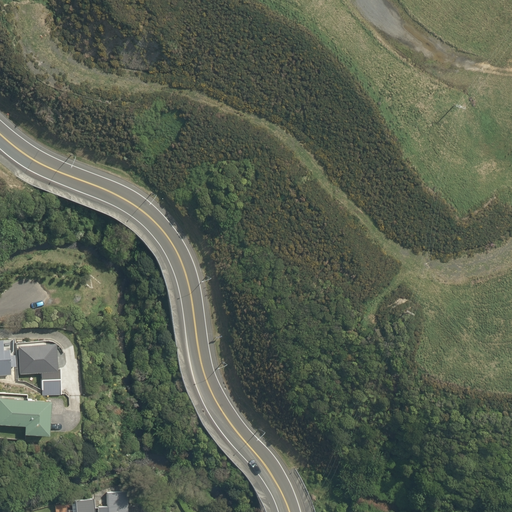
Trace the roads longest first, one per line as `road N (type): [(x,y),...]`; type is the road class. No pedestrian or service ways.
road 1 (residential): [(511,255),(472,280),(392,267),(277,130),(184,93),(41,68),(16,23)]
road 2 (tertiary): [(287,511),(271,475),(212,392),(187,278),(162,231),(122,197),(39,163),(0,134)]
road 3 (unknown): [(359,0),(425,59),(511,98)]
road 4 (unknown): [(0,350),(46,349),(60,359),(63,429)]
